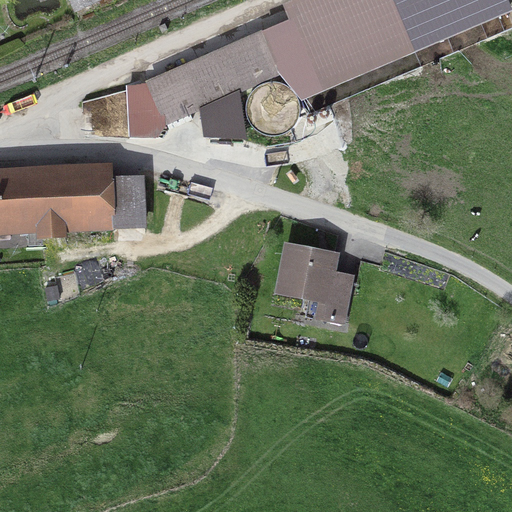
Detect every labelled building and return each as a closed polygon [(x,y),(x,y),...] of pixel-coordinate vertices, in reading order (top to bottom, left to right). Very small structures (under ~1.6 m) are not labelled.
[(70,0),(76,11),(101,0),(70,0)] [(506,8),(502,0),(308,0),(288,9),(321,87),(413,48),(506,8)] [(264,36),(150,86),(166,123),(169,130),(192,120),(189,112),(280,72),(264,36)] [(157,137),(166,123),(150,86),(127,91),(129,136),(157,137)] [(215,123),(214,138),(243,139),(243,124),(215,123)] [(110,181),(110,169),(0,174),(0,233),(143,226),(140,180),(110,181)] [(288,249),(280,291),(325,300),(322,318),(342,322),(350,282),(330,278),(334,258),(327,256),(328,253),(320,251),(319,255),(288,249)]
